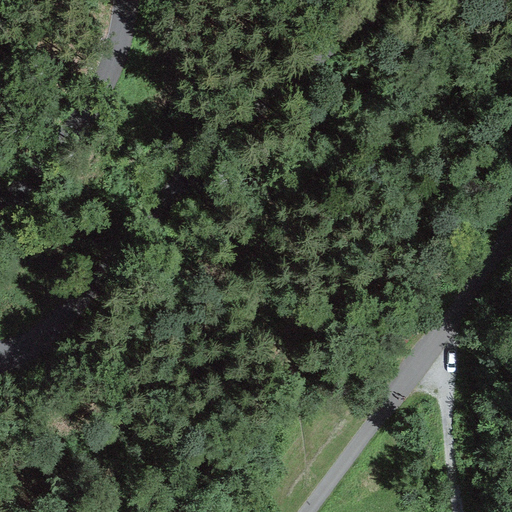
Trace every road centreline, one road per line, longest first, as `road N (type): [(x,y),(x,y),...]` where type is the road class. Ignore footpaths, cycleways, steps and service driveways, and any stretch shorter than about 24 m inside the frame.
road 1 (unclassified): [(395,0),(226,134),(59,320),(0,355)]
road 2 (unclassified): [(305,511),(439,345),(511,235)]
road 3 (unclassified): [(0,215),(90,104),(109,68),(126,0)]
road 4 (track): [(456,511),(439,345)]
